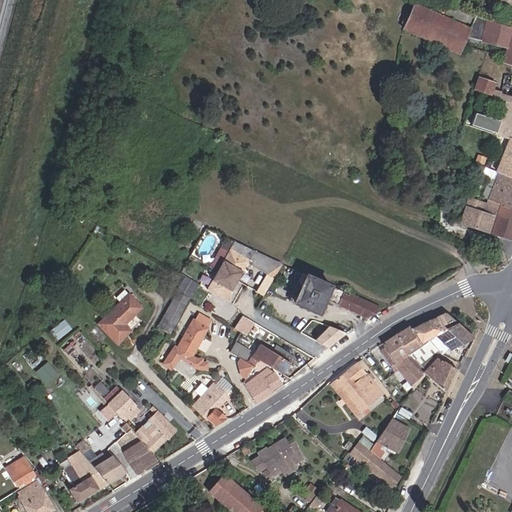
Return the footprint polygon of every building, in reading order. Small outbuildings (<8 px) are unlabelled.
[(445,18),(414,4),(403,29),(459,54),(467,37),(490,43),(497,23),(450,8),(445,18)] [(511,27),(497,23),(490,43),(507,47),(504,61),(511,64),(511,27)] [(479,78),(478,80),(475,90),(507,100),(511,102),(511,96),(501,93),(502,92),(493,89),(495,83),(479,78)] [(475,115),(472,126),(510,138),(511,139),(511,102),(507,100),(499,122),(475,115)] [(497,171),(499,172),(511,177),(511,139),(510,138),(497,171)] [(490,169),(476,164),(474,170),(488,175),(490,169)] [(511,177),(499,172),(486,204),(497,207),(496,209),(503,211),(504,210),(505,208),(511,209),(511,177)] [(461,222),(511,239),(511,209),(505,208),(504,210),(503,211),(496,209),(497,207),(486,204),(469,198),(461,222)] [(224,238),(218,255),(225,257),(232,240),(224,238)] [(255,251),(235,242),(207,289),(227,300),(255,251)] [(283,264),(259,253),(252,265),(274,278),(283,264)] [(377,308),(307,275),(294,303),(319,314),(326,299),(366,317),(376,310),(377,308)] [(158,326),(161,328),(181,294),(178,292),(158,326)] [(181,294),(161,328),(169,332),(188,298),(181,294)] [(98,323),(117,343),(131,330),(125,324),(141,307),(130,295),(98,323)] [(446,313),(438,316),(447,328),(459,343),(473,336),(446,313)] [(132,327),(141,319),(137,314),(128,323),(132,327)] [(192,356),(208,328),(207,328),(211,321),(198,314),(194,321),(193,320),(178,349),(175,347),(165,365),(173,369),(176,364),(180,359),(194,369),(207,371),(208,363),(202,362),(203,359),(196,358),(192,356)] [(242,315),(235,328),(248,334),(255,321),(242,315)] [(429,340),(433,343),(447,328),(438,316),(412,328),(422,345),(429,340)] [(51,331),(57,339),(70,329),(63,321),(51,331)] [(317,339),(332,349),(343,332),(329,322),(317,339)] [(318,330),(310,324),(300,333),(312,340),(318,330)] [(410,325),(396,334),(409,354),(422,345),(412,328),(410,325)] [(433,343),(442,352),(448,347),(449,348),(459,343),(447,328),(433,343)] [(413,362),(416,360),(409,354),(396,334),(384,342),(396,363),(394,364),(410,384),(422,372),(413,362)] [(427,373),(447,391),(457,369),(439,357),(442,352),(433,343),(429,340),(422,345),(409,354),(416,360),(426,370),(425,371),(427,373)] [(250,351),(235,342),(230,352),(242,359),(245,361),(250,351)] [(259,359),(284,374),(291,364),(272,352),(261,344),(249,363),(254,366),(259,359)] [(276,345),(272,352),(291,364),(295,357),(276,345)] [(194,369),(180,359),(176,364),(191,376),(196,370),(194,369)] [(246,378),(254,366),(249,363),(245,361),(242,359),(239,363),(242,375),(246,378)] [(57,373),(48,363),(37,372),(46,382),(57,373)] [(346,372),(334,380),(359,411),(382,393),(365,373),(364,374),(355,363),(345,371),(346,372)] [(282,383),(277,374),(268,368),(244,385),(255,403),(273,392),(272,389),(282,383)] [(232,389),(218,376),(212,383),(226,396),(232,389)] [(108,390),(100,382),(96,387),(103,395),(108,390)] [(191,406),(206,420),(208,418),(215,425),(225,418),(216,410),(228,397),(226,396),(212,383),(208,388),(191,406)] [(392,393),(400,402),(410,392),(401,383),(392,393)] [(118,387),(104,399),(108,404),(110,403),(122,392),(118,387)] [(135,406),(122,392),(110,403),(123,417),(125,419),(128,417),(125,414),(135,406)] [(117,413),(108,404),(102,410),(110,419),(117,413)] [(176,429),(152,404),(150,406),(154,411),(133,431),(152,451),(167,437),(167,438),(176,429)] [(409,418),(413,412),(402,405),(398,411),(409,418)] [(135,406),(125,414),(128,417),(130,420),(140,411),(135,406)] [(507,421),(511,415),(506,411),(501,417),(507,421)] [(370,449),(380,458),(387,447),(397,451),(409,428),(406,427),(396,421),(391,419),(374,444),(370,449)] [(123,428),(131,438),(121,446),(137,474),(158,462),(152,451),(133,431),(127,425),(123,428)] [(362,435),(353,447),(359,452),(355,456),(356,457),(364,463),(392,486),(400,476),(369,451),(370,449),(374,444),(362,435)] [(285,439),(259,455),(272,477),(282,471),(293,464),(303,458),(295,444),(290,447),(285,439)] [(89,462),(81,452),(69,459),(82,482),(71,490),(79,502),(108,484),(89,462)] [(89,462),(108,484),(127,473),(113,457),(107,460),(103,454),(89,462)] [(364,463),(356,457),(353,461),(361,467),(364,463)] [(46,478),(38,469),(32,472),(24,458),(7,468),(21,490),(16,493),(28,511),(48,511),(54,509),(39,483),(46,478)] [(293,464),(282,471),(284,475),(295,468),(293,464)] [(267,511),(224,474),(210,490),(234,511),(267,511)] [(316,493),(320,490),(310,482),(300,494),(310,502),(316,493)] [(310,502),(308,504),(315,509),(323,498),(316,493),(310,502)] [(340,500),(332,511),(358,511),(340,500)]
